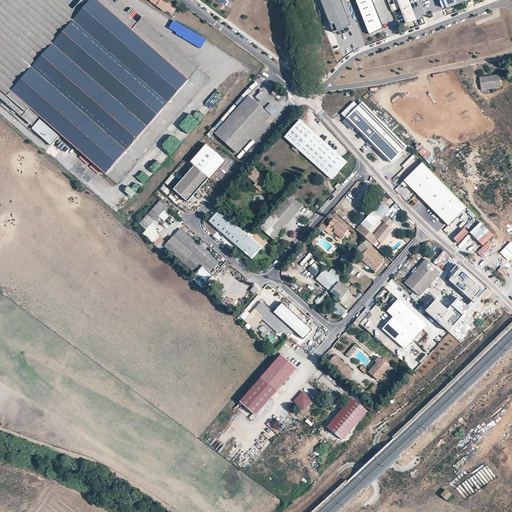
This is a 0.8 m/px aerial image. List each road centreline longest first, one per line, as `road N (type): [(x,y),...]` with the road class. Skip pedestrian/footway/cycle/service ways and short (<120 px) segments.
road 1 (residential): [(270,273),(249,273),(203,232),(198,217),(306,96)]
road 2 (unknown): [(127,0),(220,57),(284,75)]
road 3 (unclassified): [(306,96),(185,0)]
road 4 (residential): [(367,163),(270,273)]
road 5 (residential): [(336,329),(427,228)]
road 6 (unknown): [(317,354),(239,446)]
